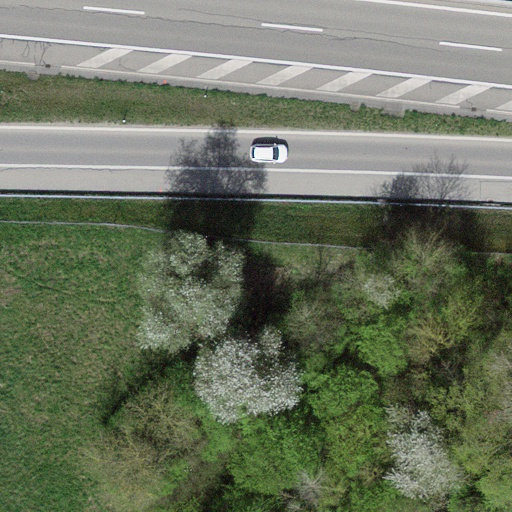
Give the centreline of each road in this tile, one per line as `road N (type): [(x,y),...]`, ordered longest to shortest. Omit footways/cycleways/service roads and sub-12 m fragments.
road 1 (motorway): [(0,147),(511,163)]
road 2 (motorway): [(3,0),(511,52)]
